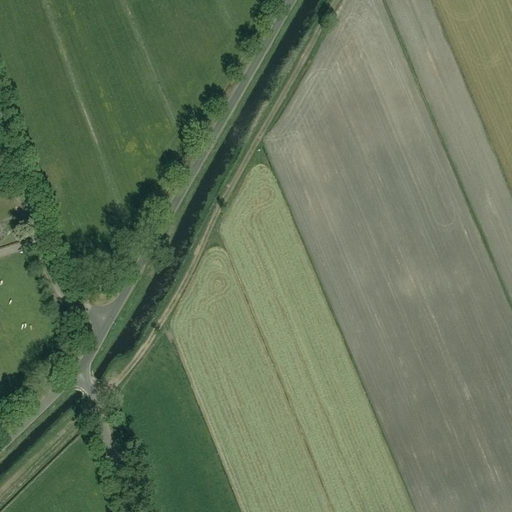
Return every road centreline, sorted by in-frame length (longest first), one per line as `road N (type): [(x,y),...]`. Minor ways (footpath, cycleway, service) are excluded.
road 1 (track): [(0,488),(136,359),(337,0)]
road 2 (unclassified): [(110,319),(293,0)]
road 3 (unclassified): [(110,319),(60,294),(0,112)]
road 4 (unclassified): [(130,511),(82,369)]
